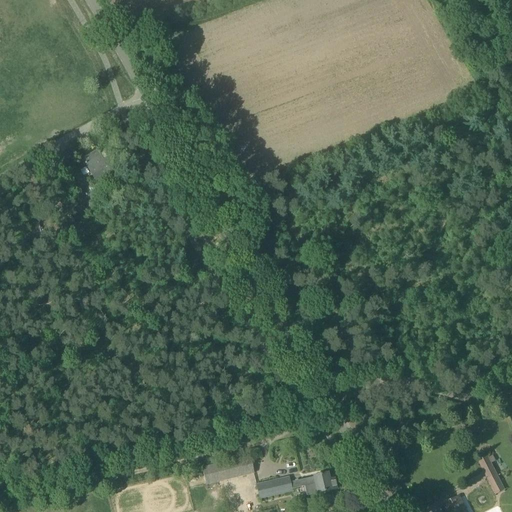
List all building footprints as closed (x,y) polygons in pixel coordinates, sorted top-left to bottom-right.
[(107,177),(108,176),(108,175),(114,171),(107,158),(103,160),(97,150),(82,159),(95,181),(106,175),(107,177)] [(89,200),(107,190),(103,183),(91,189),(90,188),(84,192),(89,200)] [(205,486),(254,475),(250,456),(201,468),(205,486)] [(488,457),(479,462),(483,469),(492,465),(488,457)] [(289,490),(303,486),(306,497),(316,494),(337,490),(334,479),(329,480),(328,474),(290,483),(289,477),(256,485),(259,498),(290,491),(289,490)] [(492,487),(497,489),(499,488),(501,483),(496,474),(488,478),(492,487)] [(467,511),(459,496),(443,505),(446,511),(467,511)]
